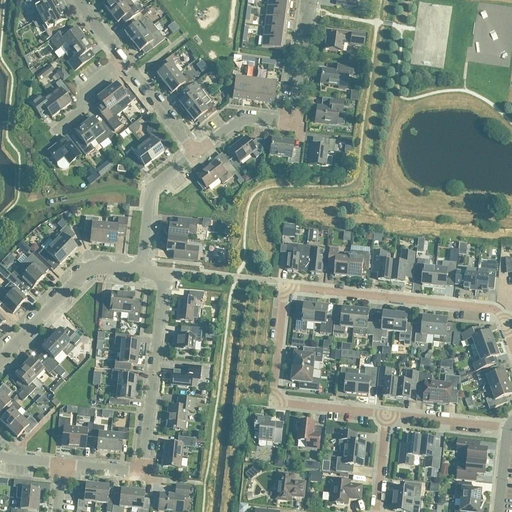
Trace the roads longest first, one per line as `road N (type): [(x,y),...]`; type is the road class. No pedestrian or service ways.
road 1 (residential): [(385,413),(270,400),(281,287),(487,310),(503,324)]
road 2 (residential): [(141,270),(162,272),(139,469),(58,464)]
road 3 (residential): [(194,151),(243,116),(291,121),(308,0)]
road 4 (residential): [(0,355),(89,267),(141,270)]
road 5 (residential): [(141,270),(147,190),(194,151)]
road 6 (residential): [(506,425),(385,413)]
